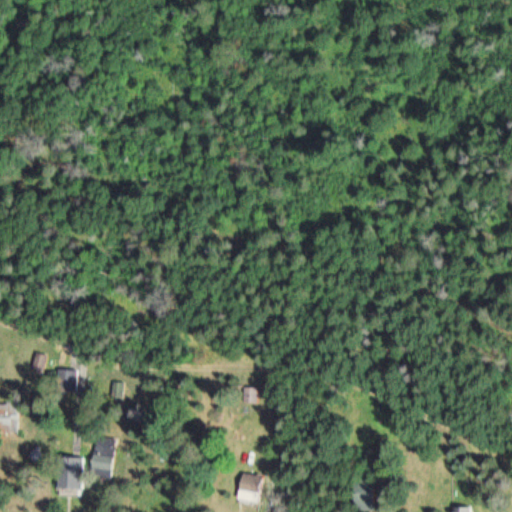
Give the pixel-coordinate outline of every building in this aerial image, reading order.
[(245,404),(259,404),(259,386),(245,386),(245,404)] [(0,432),(20,433),(20,403),(0,403),(0,432)] [(119,442),(104,434),(96,449),(112,457),(119,442)] [(84,457),(61,457),(61,495),(84,495),(84,457)] [(260,499),(260,490),(240,491),(241,500),(260,499)]
